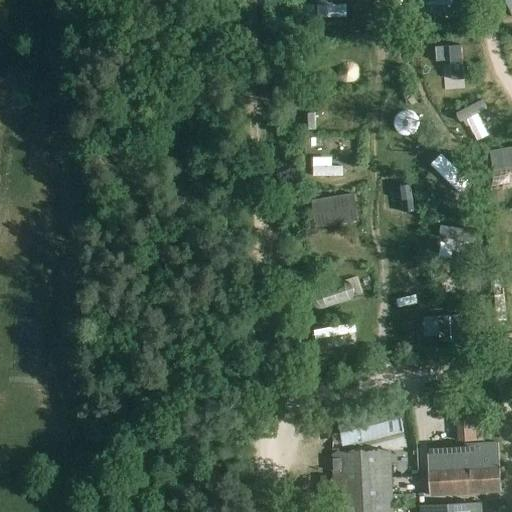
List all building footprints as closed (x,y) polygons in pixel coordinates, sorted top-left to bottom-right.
[(409,0),(410,18),(463,16),(462,0),(409,0)] [(511,0),(501,0),(502,19),(511,18),(511,0)] [(343,2),(310,1),(309,16),(343,17),(343,2)] [(412,59),(452,60),(452,45),(412,43),(412,59)] [(317,84),(343,84),(343,68),(316,69),(317,84)] [(447,88),(420,88),(420,101),(447,101),(447,88)] [(316,94),(318,108),(330,107),(328,92),(316,94)] [(306,174),(338,176),(338,163),(327,163),(327,154),(307,153),(306,174)] [(453,190),(452,174),(420,176),(420,191),(453,190)] [(318,203),(319,227),(348,225),(348,209),(332,209),(331,202),(318,203)] [(356,269),(356,246),(331,246),(331,254),(304,254),(304,269),(356,269)] [(339,298),(339,288),(320,289),(321,312),(349,311),(349,297),(339,298)] [(447,322),(447,312),(429,312),(429,322),(447,322)] [(398,409),(336,420),(341,448),(402,431),(398,409)] [(482,411),(463,412),(465,442),(484,441),(482,411)] [(431,495),(500,492),(498,444),(429,447),(431,495)] [(334,511),(394,511),(391,451),(332,454),(334,511)] [(484,511),(484,503),(419,506),(419,511),(484,511)]
